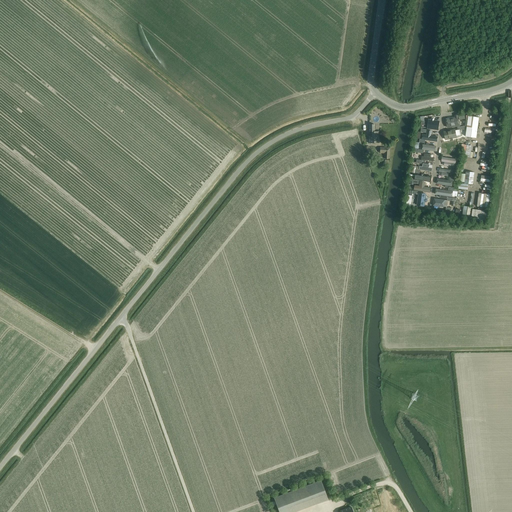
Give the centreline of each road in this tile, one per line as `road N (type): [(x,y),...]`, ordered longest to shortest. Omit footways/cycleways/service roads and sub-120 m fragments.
road 1 (unclassified): [(0,466),(250,158),(294,130),(352,117),(375,92)]
road 2 (track): [(401,220),(490,229),(510,83)]
road 3 (track): [(158,269),(0,141)]
